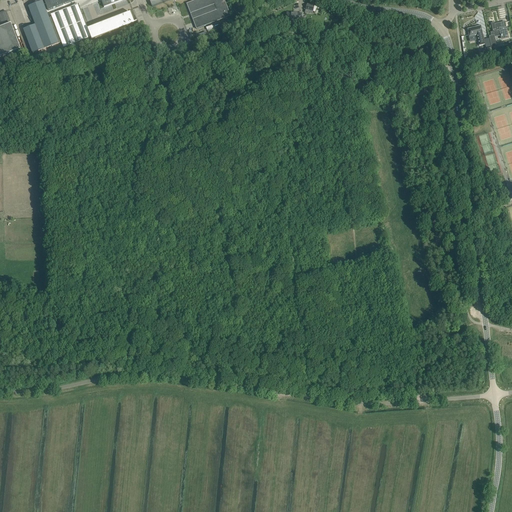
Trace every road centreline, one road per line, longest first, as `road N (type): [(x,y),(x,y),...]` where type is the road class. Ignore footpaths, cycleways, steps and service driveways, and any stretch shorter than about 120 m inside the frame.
road 1 (unclassified): [(494,395),(365,406),(164,376),(0,394)]
road 2 (tertiary): [(494,395),(452,62),(441,28)]
